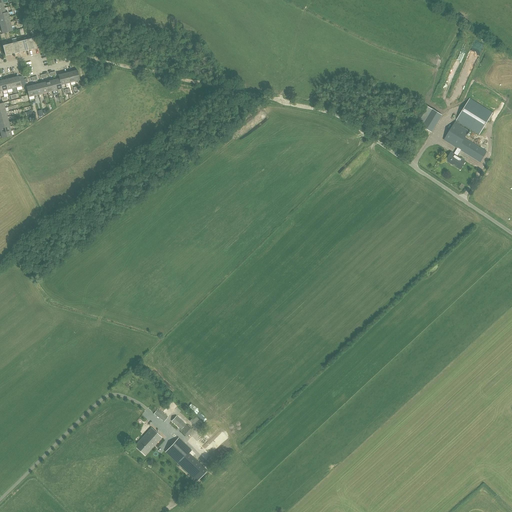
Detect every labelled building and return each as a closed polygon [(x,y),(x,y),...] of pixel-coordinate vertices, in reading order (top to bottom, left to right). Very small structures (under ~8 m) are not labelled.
[(22,88),(26,87),(25,83),(24,79),(20,80),(19,76),(14,77),(17,87),(22,86),(22,88)] [(457,156),(461,150),(480,162),(486,152),(465,138),(469,131),(460,126),(462,124),(479,135),(493,113),(470,98),(457,120),(444,140),(458,148),(454,154),(451,152),(446,161),(452,164),(452,163),(457,166),(457,167),(461,169),(466,161),(457,156)] [(421,102),(411,119),(432,133),(443,115),(421,102)] [(168,416),(158,409),(153,414),(164,422),(168,416)] [(181,430),(186,425),(177,416),(171,421),(181,430)] [(155,444),(156,444),(162,438),(151,428),(141,439),(146,444),(147,443),(149,445),(152,441),(155,444)] [(179,438),(165,452),(178,465),(189,454),(192,450),(179,438)] [(135,446),(145,455),(156,444),(155,444),(152,441),(149,445),(147,443),(146,444),(141,439),(135,446)]
